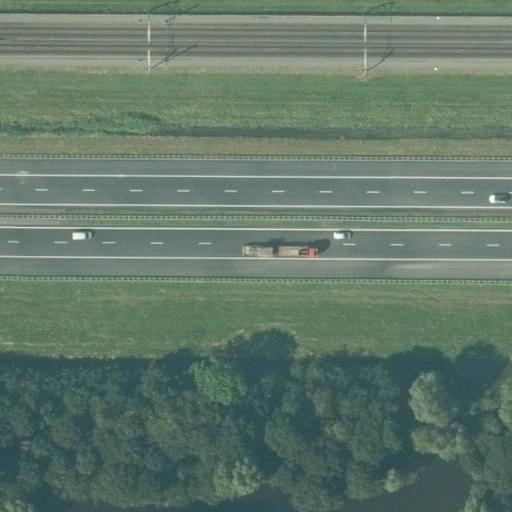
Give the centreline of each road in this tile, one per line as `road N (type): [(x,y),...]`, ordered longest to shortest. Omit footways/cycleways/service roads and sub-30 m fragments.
road 1 (motorway): [(0,243),(511,247)]
road 2 (motorway): [(511,192),(0,190)]
road 3 (track): [(164,0),(511,1)]
